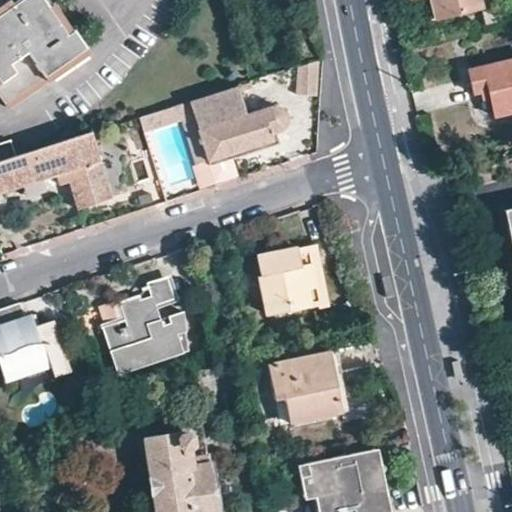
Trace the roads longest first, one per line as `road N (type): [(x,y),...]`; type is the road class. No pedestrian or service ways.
road 1 (residential): [(381,162),(0,283)]
road 2 (secondary): [(462,511),(381,162)]
road 3 (secondary): [(381,162),(349,0)]
